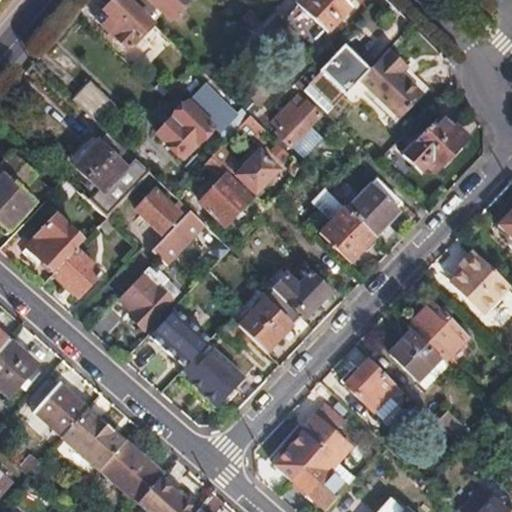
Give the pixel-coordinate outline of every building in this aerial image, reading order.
[(126,1),(124,0),(117,0),(96,23),(127,52),(152,26),(147,21),(126,1)] [(145,0),(127,0),(126,1),(147,21),(152,26),(162,15),(145,0)] [(145,0),(162,15),(171,23),(192,0),(145,0)] [(302,0),(296,6),(326,35),(350,8),(341,0),(302,0)] [(249,14),(242,21),(254,33),(261,25),(249,14)] [(232,29),(245,42),(254,33),(242,21),(240,20),(232,29)] [(305,92),(327,114),(357,83),(368,71),(344,48),(319,73),(320,75),(305,92)] [(368,71),(357,83),(368,93),(398,122),(422,97),(405,82),(412,76),(387,53),(368,71)] [(428,90),(412,76),(405,82),(422,97),(428,90)] [(90,84),(73,102),(98,127),(115,108),(90,84)] [(249,119),(241,111),(236,115),(205,87),(186,106),(185,105),(168,122),(169,124),(174,129),(163,140),(184,160),(213,131),(218,135),(215,139),(223,147),(240,129),(249,119)] [(296,98),(269,127),(275,133),(275,134),(290,148),(317,118),(296,98)] [(441,116),(401,157),(421,176),(427,169),(435,176),(467,142),(441,116)] [(424,117),(403,139),(408,143),(429,121),(424,117)] [(256,125),(249,119),(240,129),(256,144),(265,134),(256,125)] [(174,129),(169,124),(158,136),(163,140),(174,129)] [(90,196),(86,201),(106,220),(109,217),(117,208),(138,186),(148,175),(108,137),(98,147),(96,145),(73,170),(91,186),(86,192),(90,196)] [(211,160),(228,176),(230,177),(239,167),(220,150),(211,160)] [(259,155),(236,179),(254,196),(277,173),(259,155)] [(0,174),(1,176),(0,176),(0,202),(3,205),(0,207),(0,228),(6,234),(33,206),(19,193),(33,179),(9,157),(0,165),(0,174)] [(211,160),(203,168),(220,184),(199,205),(224,228),(249,202),(225,180),(228,176),(211,160)] [(158,184),(148,175),(138,186),(148,195),(158,184)] [(369,186),(345,211),(375,239),(399,214),(395,210),(381,197),(387,191),(377,182),(371,187),(369,186)] [(345,211),(323,190),(309,204),(328,222),(317,234),(345,259),(356,247),(362,252),(375,239),(345,211)] [(400,205),(387,191),(381,197),(395,210),(400,205)] [(153,194),(136,212),(161,236),(179,217),(153,194)] [(117,208),(109,217),(116,223),(124,214),(117,208)] [(511,212),(497,227),(511,240),(511,212)] [(189,214),(151,253),(162,264),(168,269),(198,237),(207,246),(215,238),(189,214)] [(109,217),(106,220),(98,228),(107,236),(117,225),(116,223),(109,217)] [(53,275),(75,252),(82,244),(57,220),(28,250),(53,275)] [(356,247),(345,259),(350,265),(362,252),(356,247)] [(53,275),(52,276),(77,300),(100,276),(75,252),(53,275)] [(507,288),(471,254),(458,267),(463,272),(450,285),(482,315),(508,288),(507,288)] [(148,271),(119,300),(133,314),(129,318),(142,330),(168,303),(156,291),(165,282),(158,275),(155,277),(148,271)] [(286,278),(273,291),(304,321),(329,295),(308,276),(296,288),(286,278)] [(250,339),(264,352),(298,318),(271,292),(239,327),(250,339)] [(430,304),(405,330),(410,335),(438,361),(442,365),(467,340),(430,304)] [(176,313),(152,339),(176,362),(185,353),(188,356),(204,340),(176,313)] [(231,319),(219,332),(240,351),(250,339),(239,327),(231,319)] [(438,361),(410,335),(389,357),(416,383),(438,361)] [(35,366),(7,342),(0,350),(0,388),(10,397),(35,366)] [(208,351),(188,371),(194,376),(189,381),(214,404),(239,378),(208,351)] [(395,389),(368,363),(358,372),(354,368),(340,383),(372,414),(388,398),(395,389)] [(47,380),(26,404),(34,411),(55,386),(47,380)] [(32,414),(59,439),(86,408),(58,384),(55,386),(34,411),(32,414)] [(388,398),(372,414),(381,423),(397,406),(388,398)] [(322,405),(311,418),(331,436),(342,423),(322,405)] [(86,408),(59,439),(98,472),(125,442),(86,408)] [(435,426),(457,447),(469,434),(447,414),(435,426)] [(272,467),(291,483),(331,436),(311,418),(297,434),(299,436),(272,467)] [(331,436),(291,483),(323,511),(325,511),(344,490),(327,474),(347,450),(331,436)] [(125,442),(98,472),(136,505),(159,479),(163,475),(125,442)] [(18,466),(28,475),(38,463),(28,454),(18,466)] [(136,505),(143,511),(193,511),(194,511),(159,479),(136,505)] [(455,511),(478,511),(492,498),(480,486),(455,511)] [(336,511),(370,511),(373,507),(347,493),(336,511)] [(478,511),(507,511),(492,498),(478,511)] [(406,511),(405,511),(404,511),(399,511),(388,501),(378,511),(406,511)]
